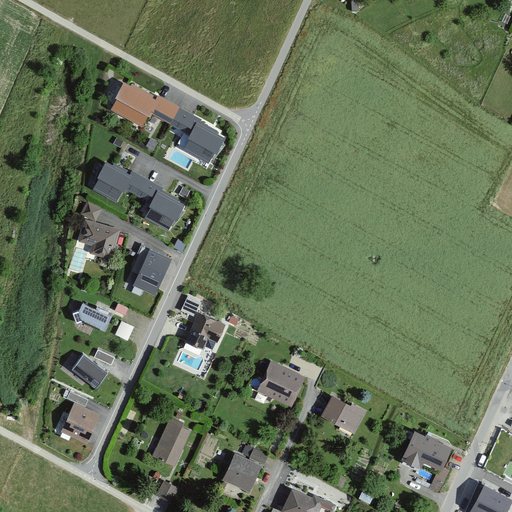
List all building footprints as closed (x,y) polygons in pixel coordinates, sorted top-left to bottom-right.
[(128,84),(124,81),(114,99),(116,100),(110,110),(142,128),(148,116),(150,117),(152,114),(170,124),(179,107),(158,95),(157,97),(132,83),(131,85),(128,84)] [(202,120),(179,107),(170,124),(190,135),(188,139),(190,140),(184,150),(208,164),(214,153),(217,155),(226,138),(216,133),(218,131),(201,122),(202,120)] [(124,142),(117,138),(113,144),(120,148),(124,142)] [(113,165),(106,161),(97,178),(99,179),(93,189),(116,202),(122,192),(124,193),(126,189),(136,195),(146,178),(132,171),(131,172),(114,163),(113,165)] [(164,188),(146,178),(136,195),(138,196),(152,203),(150,207),(151,208),(145,218),(168,231),(174,220),(176,222),(185,205),(178,201),(180,199),(163,190),(164,188)] [(102,209),(88,201),(80,215),(94,222),(98,215),(102,209)] [(94,222),(86,220),(79,241),(92,245),(90,254),(111,260),(119,230),(94,222)] [(186,243),(178,239),(173,247),(182,252),(186,243)] [(173,261),(150,250),(133,285),(156,296),(158,290),(173,261)] [(202,302),(188,296),(181,311),(195,317),(202,302)] [(112,317),(82,303),(79,311),(73,313),(76,324),(83,321),(105,332),(112,317)] [(128,308),(118,303),(115,310),(125,315),(128,308)] [(224,325),(198,313),(185,343),(203,351),(209,339),(217,342),(219,337),(224,325)] [(239,320),(232,316),(229,322),(236,326),(239,320)] [(134,327),(121,321),(115,335),(128,340),(131,334),(134,327)] [(115,358),(98,350),(95,358),(112,365),(113,362),(115,358)] [(108,373),(83,354),(72,369),(96,388),(108,373)] [(305,377),(271,361),(263,378),(260,384),(257,391),(291,407),(295,400),(297,394),(305,377)] [(75,402),(85,407),(87,403),(88,400),(70,392),(67,398),(75,402)] [(351,406),(333,397),(322,417),(354,434),(365,411),(352,404),(351,406)] [(85,407),(75,402),(61,432),(87,444),(101,414),(85,407)] [(184,423),(171,417),(152,456),(174,466),(191,431),(182,427),(184,423)] [(425,436),(415,431),(401,460),(419,469),(422,462),(438,469),(442,471),(444,467),(452,449),(439,443),(440,441),(427,435),(426,434),(425,436)] [(209,432),(200,451),(210,456),(219,437),(209,432)] [(266,460),(269,453),(254,447),(250,458),(264,464),(266,460)] [(262,466),(235,453),(226,473),(223,481),(250,493),(262,466)] [(450,470),(444,467),(442,471),(438,469),(429,488),(439,493),(450,470)] [(161,475),(156,472),(153,477),(158,480),(161,475)] [(178,489),(164,481),(156,495),(164,499),(171,503),(178,489)] [(506,511),(511,502),(511,499),(484,484),(470,510),(471,511),(473,511),(506,511)] [(312,499),(292,489),(280,511),(319,511),(322,507),(332,511),(333,511),(336,505),(314,495),(312,499)] [(373,497),(363,492),(359,499),(370,504),(373,497)]
